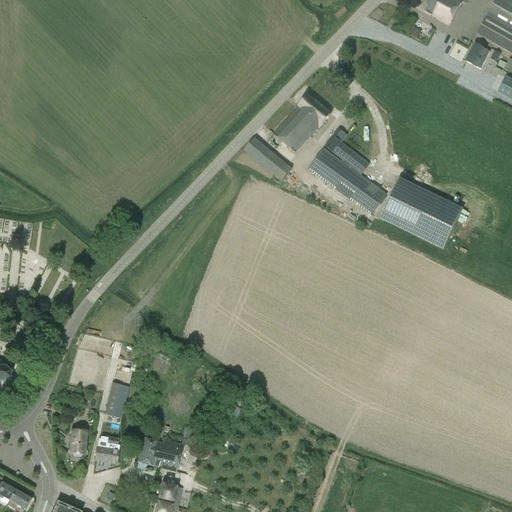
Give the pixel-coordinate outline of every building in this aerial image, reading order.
[(425,11),(431,14),(439,0),(417,0),(414,6),(425,11)] [(461,2),(456,0),(439,0),(431,14),(433,15),(432,16),(449,25),(461,2)] [(476,34),(511,54),(511,0),(496,0),(480,29),(476,34)] [(462,62),(468,49),(457,43),(450,56),(462,62)] [(486,55),(488,51),(475,44),(466,61),(480,69),(481,69),(488,56),(486,55)] [(495,50),(490,59),(496,63),(501,54),(495,50)] [(511,66),(511,59),(509,58),(503,70),(509,73),(511,66)] [(345,68),(349,63),(345,60),(341,64),(345,68)] [(509,86),(492,77),(484,91),(503,101),(509,86)] [(308,95),(295,108),(296,109),(274,135),(296,153),(319,128),(331,114),(308,95)] [(341,161),(323,148),(308,170),(371,216),(387,195),(351,168),(352,168),(361,175),(370,164),(342,142),(341,142),(333,136),(325,146),(333,153),(342,161),(341,161)] [(281,182),(292,169),(276,155),(255,138),(244,152),(281,182)] [(399,178),(379,219),(443,250),(463,210),(399,178)] [(29,243),(33,224),(7,219),(3,238),(29,243)] [(10,373),(12,372),(12,371),(10,371),(6,368),(7,365),(6,365),(5,367),(1,366),(2,361),(0,360),(0,382),(4,383),(4,385),(6,384),(5,382),(9,379),(11,380),(12,379),(10,377),(10,373)] [(121,386),(112,384),(104,416),(114,418),(121,386)] [(229,404),(226,413),(237,417),(240,409),(229,404)] [(183,438),(192,441),(195,429),(185,427),(183,438)] [(72,431),(70,453),(72,454),(73,456),(81,457),(82,454),(85,454),(86,432),(72,431)] [(106,445),(107,445),(106,448),(97,447),(95,461),(116,464),(119,450),(117,450),(117,447),(119,439),(108,437),(106,445)] [(162,443),(158,442),(158,443),(143,439),(137,463),(152,467),(176,473),(183,445),(163,440),(162,443)] [(0,495),(10,501),(15,491),(2,483),(1,484),(0,483),(0,495)] [(156,502),(154,511),(176,511),(182,489),(176,487),(176,486),(175,486),(174,486),(161,483),(160,483),(160,484),(157,497),(157,498),(157,499),(158,500),(158,502),(157,502),(156,502)] [(15,510),(17,506),(25,510),(31,500),(15,491),(10,501),(7,506),(15,510)] [(77,511),(57,503),(52,511),(77,511)]
